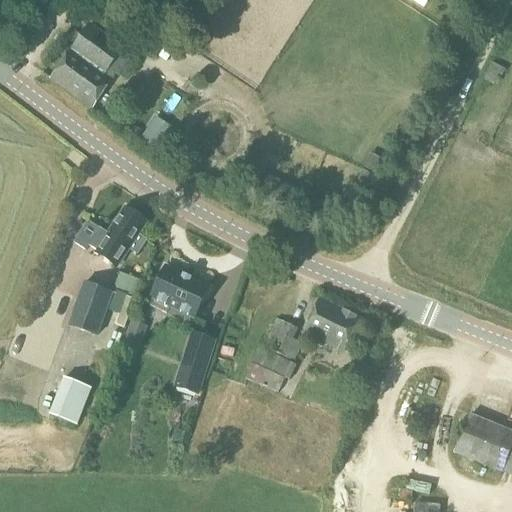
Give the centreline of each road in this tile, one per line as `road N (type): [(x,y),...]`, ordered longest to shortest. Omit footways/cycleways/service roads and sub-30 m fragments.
road 1 (tertiary): [(361,288),(258,246),(154,190),(0,76)]
road 2 (unclassified): [(361,288),(503,0)]
road 3 (tertiary): [(511,348),(361,288)]
